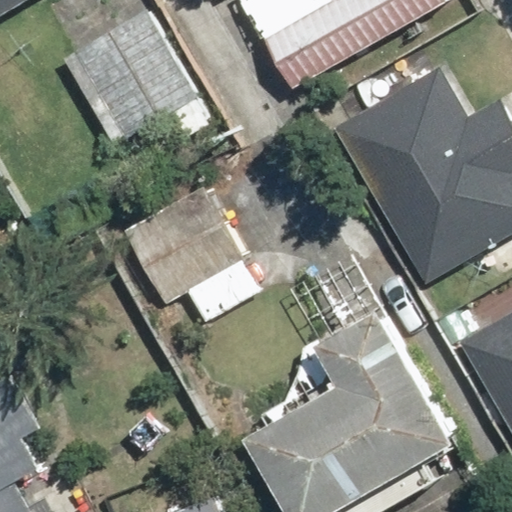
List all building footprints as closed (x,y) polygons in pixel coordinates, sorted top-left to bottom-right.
[(37,0),(0,0),(0,21),(0,22),(37,0)] [(277,38),(305,87),(459,0),(458,0),(248,0),(272,40),(277,38)] [(224,120),(159,7),(72,57),(121,142),(135,134),(137,138),(183,111),(197,136),(224,120)] [(346,126),(436,282),(511,239),(511,96),(479,115),(451,66),(346,126)] [(211,185),(133,229),(175,302),(196,290),(214,322),(271,290),(211,185)] [(262,435),(306,511),(348,511),(474,440),(397,306),(335,342),(357,380),(262,435)] [(511,315),(471,339),(511,410),(511,315)] [(0,511),(45,511),(28,479),(54,465),(37,434),(55,424),(28,374),(0,389),(0,511)] [(236,511),(231,496),(186,511),(236,511)]
